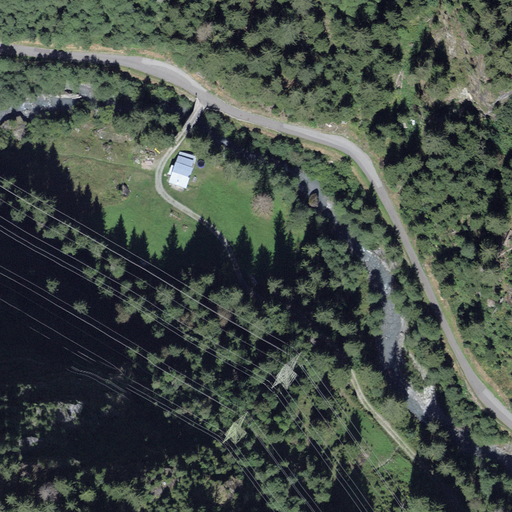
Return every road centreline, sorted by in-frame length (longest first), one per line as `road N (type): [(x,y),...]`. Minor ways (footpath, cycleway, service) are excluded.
road 1 (tertiary): [(511,421),(465,365),(360,153),(225,106),(168,71),(0,52)]
road 2 (track): [(163,159),(170,197),(209,223),(259,290),(310,317),(364,404),(458,511)]
road 3 (tertiary): [(0,454),(114,511)]
